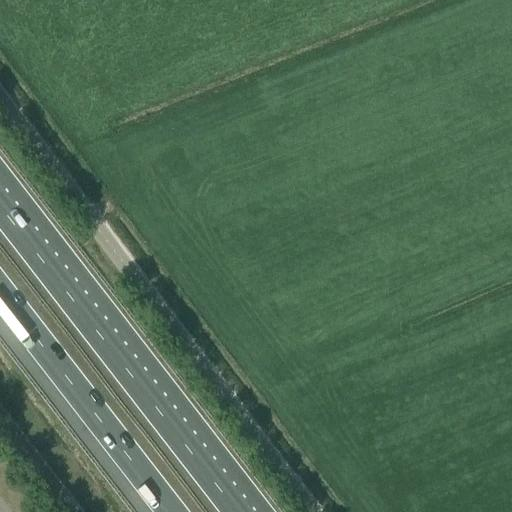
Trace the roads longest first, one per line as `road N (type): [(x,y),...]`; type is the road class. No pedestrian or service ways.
road 1 (unclassified): [(320,511),(0,93)]
road 2 (motorway): [(235,511),(0,208)]
road 3 (motorway): [(0,294),(169,511)]
